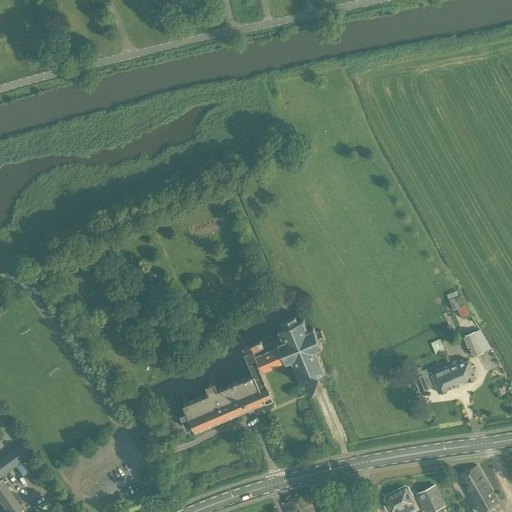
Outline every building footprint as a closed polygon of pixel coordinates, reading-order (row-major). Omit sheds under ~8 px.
[(449,300),(453,310),(457,308),(460,313),(462,319),(471,315),(469,311),(461,295),(449,300)] [(218,389),(215,381),(207,384),(210,392),(184,403),(187,411),(182,413),(188,428),(194,425),(196,430),(243,410),(245,414),(254,410),(252,406),(274,397),(262,370),(286,360),(286,362),(292,360),(301,383),(305,381),(306,384),(310,383),(313,389),(323,385),(320,379),(324,377),(323,373),(326,372),(316,349),(322,347),(320,342),(325,340),(320,329),(315,331),(314,328),(308,330),(304,319),(298,321),(296,315),(282,321),(284,327),(279,329),(283,340),(279,342),(279,344),(256,354),(254,349),(263,345),(261,339),(243,346),(255,373),(218,389)] [(475,331),(463,337),(472,356),(483,351),(475,332),(475,331)] [(441,339),(431,343),(436,353),(445,349),(441,339)] [(425,369),(421,361),(420,358),(409,363),(411,366),(414,373),(425,369)] [(463,360),(449,365),(451,370),(457,385),(468,380),(471,382),(475,381),(475,378),(476,377),(469,360),(464,362),(463,360)] [(436,373),(432,375),(435,382),(439,392),(442,394),(446,392),(447,389),(457,385),(451,370),(449,365),(436,371),(436,373)] [(22,443),(0,458),(0,476),(31,455),(22,443)] [(20,463),(15,466),(23,477),(27,474),(20,463)] [(480,511),(499,502),(478,465),(459,476),(479,511),(480,511)] [(0,481),(0,502),(7,511),(18,511),(22,509),(2,480),(0,481)] [(434,485),(418,493),(426,511),(430,511),(437,511),(436,509),(444,505),(434,485)] [(389,497),(385,499),(392,511),(394,511),(405,511),(408,511),(405,506),(412,502),(406,489),(404,489),(389,497)] [(315,511),(307,494),(284,504),(287,511),(315,511)]
